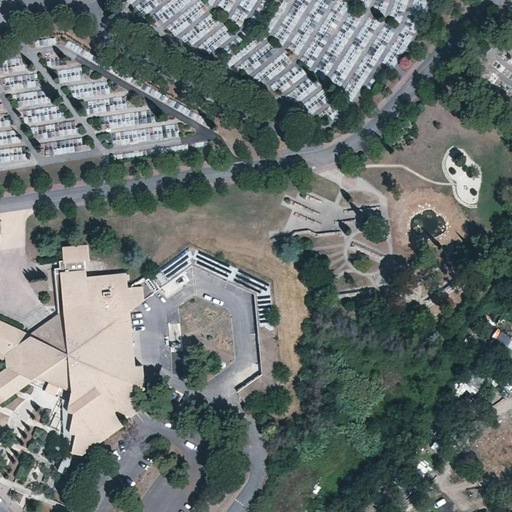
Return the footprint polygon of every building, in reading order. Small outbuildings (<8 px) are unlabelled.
[(202,51),(209,53),(231,37),(222,26),(216,31),(218,24),(210,13),(201,19),(204,10),(196,1),(194,8),(187,13),(188,13),(168,28),(177,39),(198,46),(202,51)] [(312,119),(332,101),(295,63),(276,82),(312,119)] [(58,69),(59,81),(80,80),(79,68),(58,69)] [(89,258),(88,244),(62,246),(64,260),(75,258),(78,257),(81,257),(83,257),(84,258),(89,258)] [(280,382),(270,282),(190,246),(151,274),(161,288),(192,265),(254,293),(262,374),(237,391),(247,405),(280,382)] [(143,286),(128,287),(126,273),(86,276),(85,270),(85,261),(84,259),(83,257),(81,257),(78,257),(75,258),(64,260),(64,262),(65,261),(66,271),(62,272),(65,309),(66,315),(36,337),(30,334),(0,319),(0,349),(7,353),(8,367),(0,373),(0,397),(3,401),(34,379),(39,375),(73,390),(71,395),(68,411),(74,412),(70,432),(76,434),(73,451),(83,453),(124,424),(121,419),(128,413),(140,405),(133,395),(145,387),(142,365),(135,365),(130,310),(144,300),(143,286)] [(65,309),(30,334),(36,337),(66,315),(65,309)] [(466,388),(473,393),(483,379),(467,368),(450,393),(459,399),(466,388)] [(47,385),(71,395),(73,390),(39,375),(34,379),(47,385)] [(142,408),(140,405),(128,413),(131,417),(142,408)]
